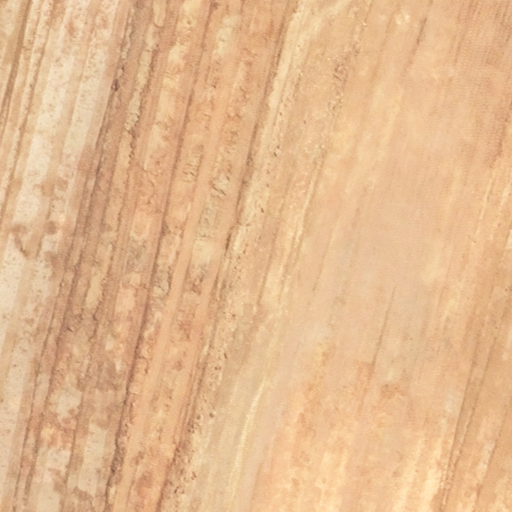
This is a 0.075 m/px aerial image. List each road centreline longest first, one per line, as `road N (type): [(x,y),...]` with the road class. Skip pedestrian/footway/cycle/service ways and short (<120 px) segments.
road 1 (residential): [(418,511),(43,222)]
road 2 (residential): [(43,222),(215,0)]
road 3 (residential): [(0,363),(43,222)]
